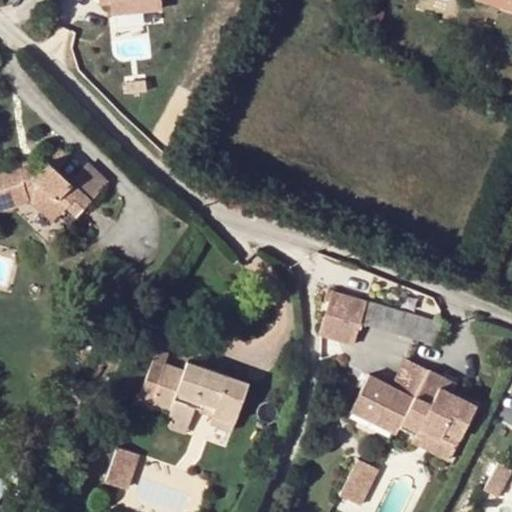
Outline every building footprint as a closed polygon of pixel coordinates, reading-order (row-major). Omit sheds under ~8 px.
[(109,0),(110,2),(111,13),(162,8),(161,0),(109,0)] [(511,0),(476,0),(511,11),(511,0)] [(34,158),(0,168),(0,208),(28,200),(51,220),(64,206),(75,216),(90,201),(68,181),(56,170),(67,157),(58,149),(42,165),(34,158)] [(86,162),(68,181),(90,201),(107,182),(86,162)] [(321,315),(340,321),(342,313),(347,296),(327,290),(321,315)] [(440,343),(445,325),(347,296),(342,313),(440,343)] [(235,421),(248,383),(187,363),(185,371),(166,364),(169,354),(156,350),(138,400),(170,411),(174,400),(201,409),(235,421)] [(449,462),(477,406),(453,394),(453,392),(440,386),(443,379),(405,359),(391,387),(368,376),(350,411),(396,434),(398,427),(414,436),(411,443),(449,462)] [(453,392),(457,386),(443,379),(440,386),(453,392)] [(186,436),(195,408),(174,400),(170,411),(166,421),(169,430),(186,436)] [(232,430),(235,421),(201,409),(198,417),(232,430)] [(136,465),(140,455),(117,447),(113,457),(136,465)] [(128,491),(136,465),(113,457),(104,483),(128,491)] [(379,470),(357,459),(354,465),(375,477),(379,470)] [(499,499),(511,473),(511,470),(498,463),(483,491),(499,499)] [(361,507),(375,477),(354,465),(339,496),(361,507)] [(0,497),(14,481),(0,469),(0,497)]
